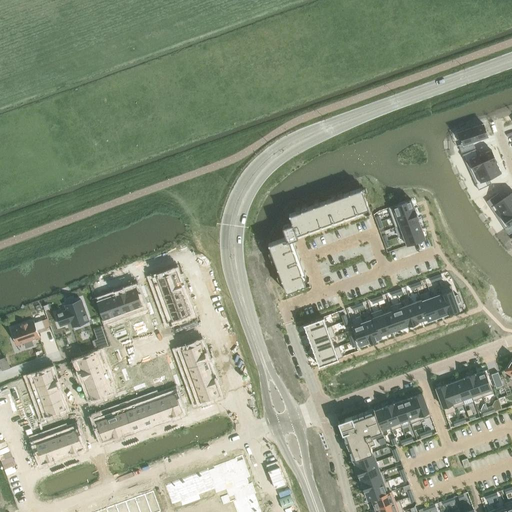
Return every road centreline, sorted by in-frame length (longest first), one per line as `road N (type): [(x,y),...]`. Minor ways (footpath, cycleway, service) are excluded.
road 1 (residential): [(236,399),(217,328),(187,263),(95,292)]
road 2 (residential): [(236,399),(24,476)]
road 3 (secondary): [(511,60),(309,135)]
road 4 (secondary): [(309,135),(277,146),(238,187),(225,231),(237,278)]
road 5 (secondary): [(237,278),(237,237),(251,191),(309,135)]
road 6 (residential): [(388,271),(372,228),(314,249),(329,292)]
